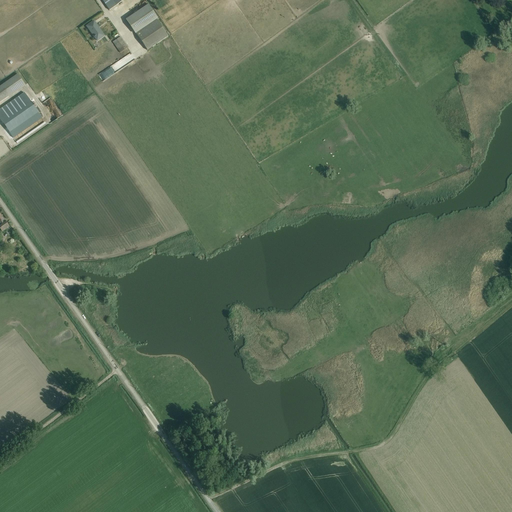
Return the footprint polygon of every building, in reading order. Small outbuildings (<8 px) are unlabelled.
[(102,0),(109,10),(124,0),(102,0)] [(136,34),(157,20),(148,5),(126,20),(136,34)] [(157,20),(136,34),(147,50),(168,37),(157,20)] [(94,21),(86,27),(97,41),(104,36),(94,21)] [(121,37),(113,42),(120,53),(128,48),(121,37)] [(0,102),(9,97),(26,86),(17,74),(0,86),(0,102)] [(24,92),(0,109),(0,118),(14,138),(42,118),(24,92)] [(0,229),(2,232),(7,229),(8,228),(8,227),(9,227),(5,221),(4,221),(3,220),(4,219),(0,213),(0,229)]
